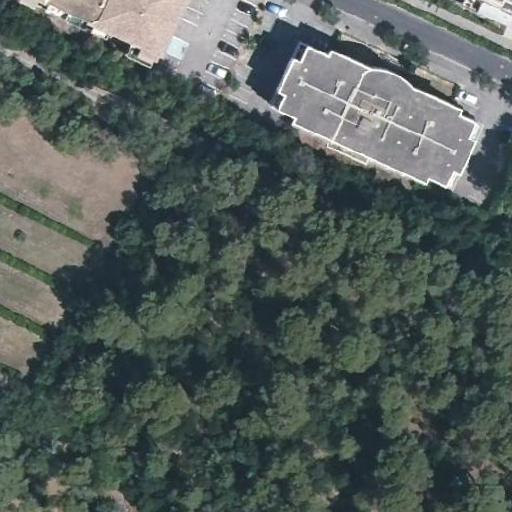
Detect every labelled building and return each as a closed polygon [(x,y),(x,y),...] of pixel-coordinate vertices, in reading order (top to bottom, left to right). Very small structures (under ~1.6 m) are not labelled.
[(29,0),(140,49),(137,58),(156,66),(185,0),(29,0)] [(511,0),(450,0),(511,29),(511,0)] [(291,131),(295,133),(327,61),(304,50),(274,114),(294,123),(291,131)] [(327,61),(295,133),(346,155),(349,148),(371,159),(368,166),(417,188),(449,117),(452,112),(400,88),(390,112),(371,103),(381,80),(329,56),(327,61)] [(371,103),(390,112),(400,88),(390,84),(381,80),(371,103)] [(424,184),(442,192),(472,126),(449,117),(417,188),(421,190),(424,184)]
